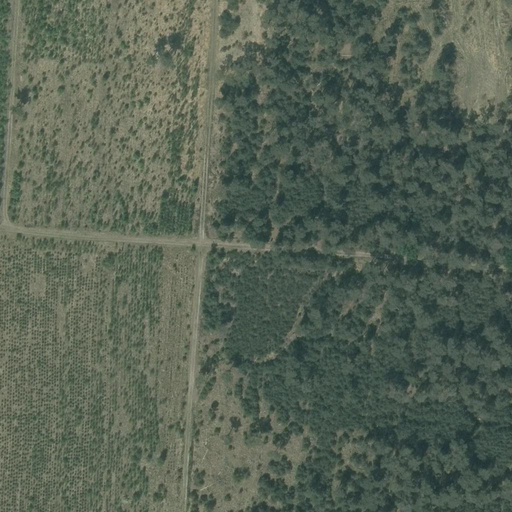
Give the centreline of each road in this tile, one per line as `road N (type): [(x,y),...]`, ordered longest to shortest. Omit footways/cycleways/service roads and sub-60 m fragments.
road 1 (track): [(0,230),(511,270)]
road 2 (track): [(216,0),(177,511)]
road 3 (track): [(9,0),(0,144)]
